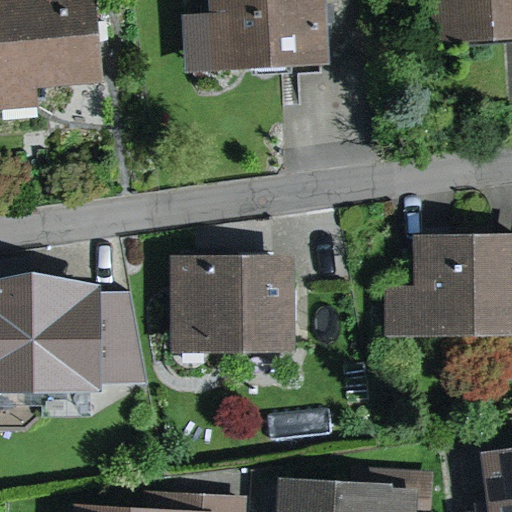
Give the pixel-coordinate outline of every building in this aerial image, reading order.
[(12,0),(0,1),(0,84),(96,76),(89,0),(12,0)] [(317,0),(216,0),(220,64),(320,58),(317,0)] [(511,0),(439,0),(442,35),(511,29),(511,0)] [(511,240),(422,242),(422,290),(392,291),(393,330),(511,327),(511,240)] [(180,264),(181,344),(283,343),(283,263),(180,264)] [(0,268),(0,382),(72,382),(72,339),(72,293),(50,294),(50,280),(20,281),(19,267),(0,268)] [(95,293),(72,293),(72,339),(96,339),(95,293)] [(511,511),(511,461),(492,464),(497,511),(511,511)] [(403,511),(405,498),(424,499),(425,477),(357,472),(356,495),(292,491),(290,511),(403,511)] [(239,511),(240,503),(146,498),(145,511),(239,511)]
